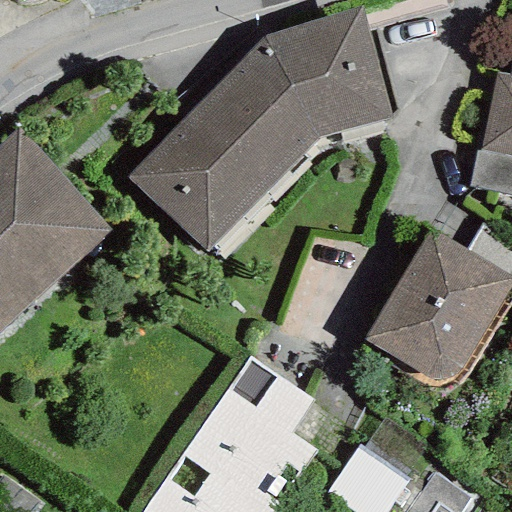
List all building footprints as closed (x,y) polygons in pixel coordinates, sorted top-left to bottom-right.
[(264,56),(127,196),(209,278),(317,164),(390,147),(360,36),(264,56)] [(511,60),(507,84),(498,82),(485,147),(479,146),(468,196),(511,204),(511,60)] [(14,152),(0,164),(0,352),(108,257),(14,152)] [(511,308),(511,301),(428,250),(363,356),(427,397),(435,398),(443,397),(450,396),(457,393),(460,390),(511,308)] [(313,398),(248,353),(138,511),(272,511),(316,450),(290,432),(313,398)] [(360,438),(329,487),(370,511),(383,511),(410,469),(360,438)] [(461,511),(460,511),(468,494),(431,473),(403,511),(461,511)]
